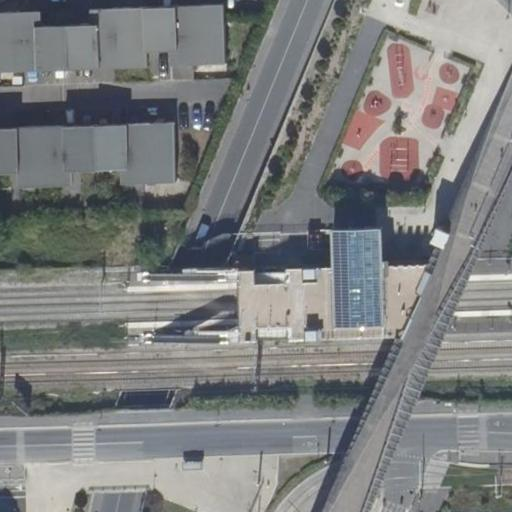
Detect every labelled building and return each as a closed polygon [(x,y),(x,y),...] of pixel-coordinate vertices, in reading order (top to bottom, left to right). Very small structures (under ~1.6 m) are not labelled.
[(227,62),(226,16),(225,2),(101,6),(101,22),(44,24),(43,9),(0,9),(0,69),(149,66),(148,49),(171,48),(172,79),(195,79),(194,63),(227,62)] [(20,184),(72,182),(72,168),(120,167),(121,183),(178,181),(176,119),(0,125),(0,172),(20,172),(20,184)] [(378,325),(404,324),(404,309),(403,294),(403,279),(402,265),(402,260),(401,226),(393,226),(358,227),(347,228),(348,262),(349,267),(349,281),(350,296),(350,311),(351,326),(378,325)] [(447,235),(437,231),(435,236),(433,240),(443,244),(445,240),(447,235)] [(333,262),(323,263),(323,264),(323,267),(323,272),(334,272),(333,267),(333,264),(333,262)] [(334,328),(323,328),(323,333),(323,338),(334,338),(334,333),(334,328)]
